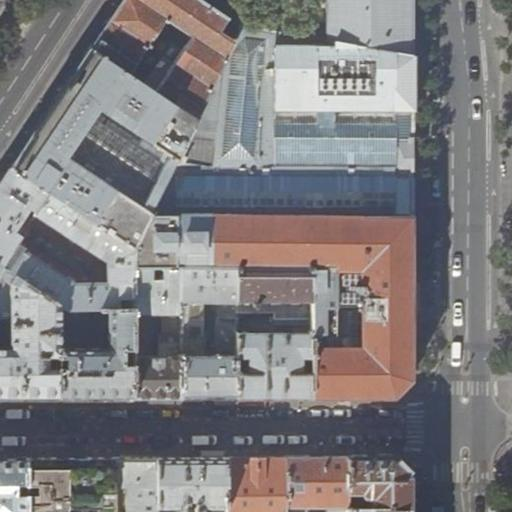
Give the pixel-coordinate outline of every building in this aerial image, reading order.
[(199,0),(120,0),(117,5),(97,35),(88,48),(195,119),(240,26),(229,19),(199,0)] [(325,0),(326,41),(411,55),(411,14),(410,0),(325,0)] [(150,211),(411,213),(411,194),(411,124),(411,107),(411,77),(411,55),(326,41),(276,32),(240,26),(195,119),(150,211)] [(195,119),(88,48),(46,112),(23,146),(10,166),(132,248),(150,211),(195,119)] [(0,180),(0,267),(2,269),(58,305),(65,309),(87,309),(101,309),(107,309),(132,308),(132,267),(132,248),(10,166),(0,180)] [(411,213),(150,211),(132,248),(132,267),(151,267),(161,267),(180,267),(235,267),(235,301),(235,313),(273,313),(273,326),(293,326),(310,326),(311,398),(320,398),(393,397),(403,388),(411,380),(411,272),(411,213)] [(180,267),(161,267),(161,279),(151,280),(151,267),(132,267),(132,308),(132,313),(161,313),(161,333),(158,333),(158,356),(142,356),(142,342),(132,342),(133,398),(156,398),(180,398),(180,356),(180,301),(180,267)] [(202,301),(217,301),(235,301),(235,267),(180,267),(180,301),(202,301)] [(58,305),(2,269),(0,271),(0,275),(4,277),(4,282),(0,287),(0,316),(10,316),(10,348),(0,347),(0,398),(25,398),(58,398),(58,343),(58,305)] [(180,356),(202,356),(202,301),(180,301),(180,356)] [(214,321),(215,356),(235,356),(235,334),(235,313),(235,301),(217,301),(217,319),(214,321)] [(132,313),(132,308),(107,309),(107,348),(65,348),(65,343),(58,343),(58,398),(96,398),(133,398),(132,342),(132,313)] [(101,335),(101,309),(87,309),(88,336),(101,335)] [(293,334),(235,334),(235,356),(236,398),(273,398),(311,398),(310,326),(293,326),(293,334)] [(236,398),(235,356),(215,356),(202,356),(180,356),(180,398),(208,398),(236,398)] [(314,457),(284,458),(284,511),(305,511),(306,507),(326,506),(326,511),(345,511),(346,508),(346,457),(314,457)] [(372,457),(346,457),(346,508),(410,508),(410,475),(400,465),(392,457),(372,457)] [(0,509),(2,510),(1,511),(24,511),(24,496),(14,496),(14,485),(25,485),(25,459),(0,458),(0,509)] [(61,511),(65,511),(67,507),(100,507),(100,497),(115,497),(115,487),(114,458),(107,458),(32,459),(25,459),(25,485),(25,486),(37,486),(37,496),(24,496),(24,511),(61,511)] [(154,511),(155,458),(120,458),(114,458),(115,487),(125,487),(125,511),(154,511)] [(193,458),(155,458),(154,511),(226,511),(226,458),(193,458)] [(277,458),(226,458),(226,511),(284,511),(284,458),(277,458)]
